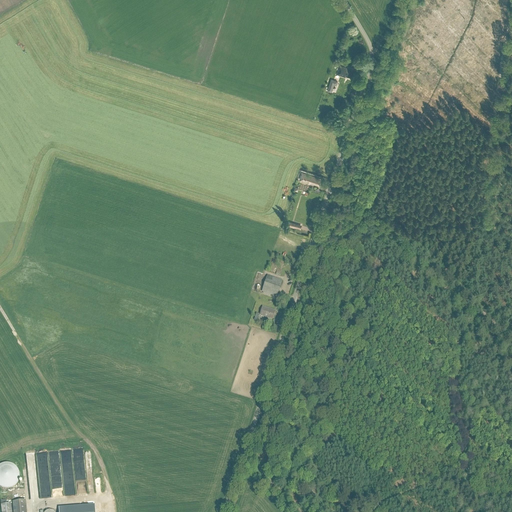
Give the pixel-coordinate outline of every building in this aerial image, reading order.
[(339,65),(337,74),(345,77),(345,75),(348,76),(353,77),(355,71),(350,69),(339,65)] [(331,79),(327,91),(331,92),(333,84),(336,85),(337,81),(331,79)] [(302,173),(300,179),(318,185),(321,179),(302,173)] [(274,259),(269,272),(281,276),(282,272),(280,272),(282,267),(278,266),(277,271),(276,270),(279,261),(274,259)] [(267,276),(262,292),(277,298),(282,282),(267,276)] [(263,308),(260,315),(272,319),(274,312),(263,308)] [(80,448),(82,488),(90,487),(88,448),(80,448)] [(19,477),(19,476),(19,475),(18,474),(18,473),(18,472),(17,471),(17,470),(16,469),(16,468),(15,467),(14,467),(13,466),(12,465),(11,465),(10,465),(9,464),(8,464),(7,464),(6,464),(5,464),(4,465),(3,465),(2,465),(1,466),(0,466),(0,485),(0,486),(1,486),(2,487),(3,487),(4,488),(5,488),(6,488),(7,488),(8,488),(9,488),(10,487),(11,487),(12,487),(13,486),(14,486),(15,485),(15,484),(16,483),(17,483),(17,482),(18,481),(18,480),(18,479),(19,478),(19,477)] [(26,511),(25,501),(13,502),(13,511),(26,511)]
